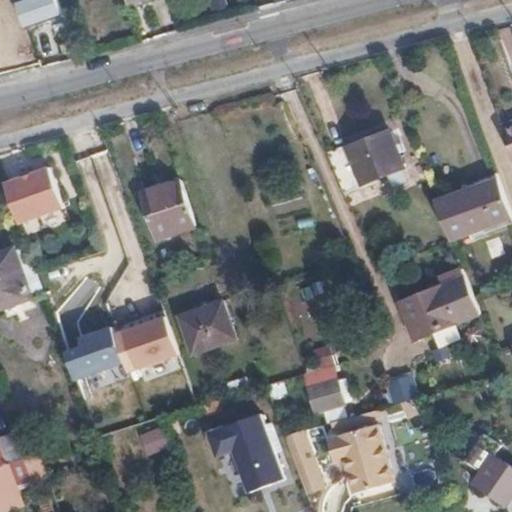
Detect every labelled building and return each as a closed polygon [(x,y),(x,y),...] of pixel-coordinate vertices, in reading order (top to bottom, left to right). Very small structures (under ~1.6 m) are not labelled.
[(68,33),(56,0),(40,0),(42,6),(29,11),(36,28),(47,24),(52,38),(68,33)] [(511,119),(501,123),(511,155),(511,119)] [(405,165),(390,129),(329,152),(345,190),(405,165)] [(51,166),(8,182),(9,183),(22,222),(66,205),(51,166)] [(196,222),(182,177),(140,190),(157,235),(196,222)] [(454,242),(511,219),(511,204),(502,179),(439,204),(442,214),(454,242)] [(0,307),(34,296),(16,247),(0,253),(0,307)] [(458,320),(442,283),(402,300),(417,337),(458,320)] [(237,337),(226,300),(183,314),(195,352),(237,337)] [(123,333),(138,371),(179,356),(166,317),(123,333)] [(77,382),(127,364),(113,328),(78,339),(81,348),(67,352),(77,382)] [(336,363),(305,372),(309,387),(339,377),(336,363)] [(410,374),(387,383),(395,402),(418,393),(410,374)] [(236,393),(250,389),(246,375),(232,379),(236,393)] [(345,400),(339,377),(309,387),(316,410),(345,400)] [(204,403),(207,414),(234,406),(230,395),(204,403)] [(263,414),(212,434),(221,457),(237,451),(254,492),(289,479),(263,414)] [(350,462),(360,493),(392,484),(372,426),(335,439),(343,464),(350,462)] [(148,456),(170,447),(162,427),(140,436),(148,456)] [(287,434),(308,492),(324,487),(304,430),(287,434)] [(506,500),(511,511),(511,465),(497,457),(505,443),(488,432),(469,459),(486,471),(479,481),(506,500)] [(339,465),(343,464),(335,439),(331,440),(339,465)] [(0,466),(8,464),(0,442),(0,466)] [(47,471),(41,452),(24,458),(8,464),(0,466),(0,508),(21,501),(15,482),(47,471)] [(222,459),(231,495),(245,492),(236,455),(222,459)]
